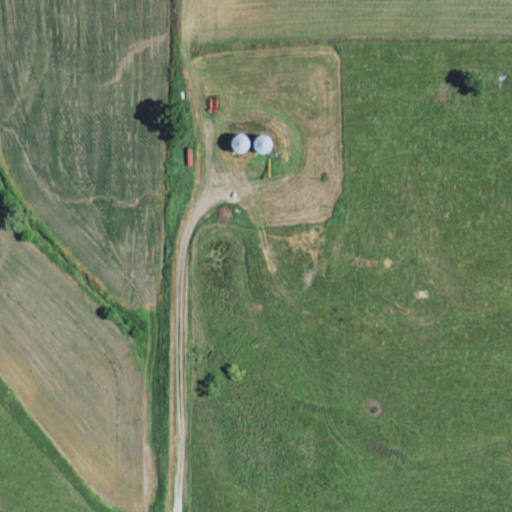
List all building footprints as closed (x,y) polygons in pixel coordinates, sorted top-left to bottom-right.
[(234,134),(232,149),(247,150),(249,136),(234,134)] [(257,151),(272,151),(272,135),(257,135),(257,151)] [(326,258),(325,220),(271,220),(271,233),(285,233),(285,258),(326,258)] [(357,270),(380,270),(380,254),(357,254),(357,270)] [(434,310),(406,310),(406,323),(434,323),(434,310)]
